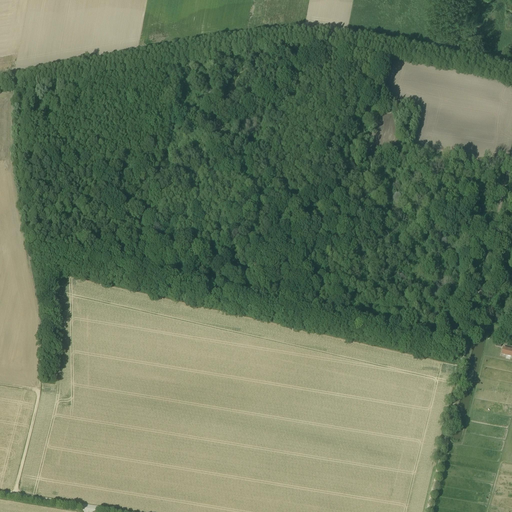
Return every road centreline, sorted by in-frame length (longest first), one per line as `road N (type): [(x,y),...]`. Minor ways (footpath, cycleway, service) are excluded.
road 1 (track): [(511,73),(288,35),(0,81)]
road 2 (track): [(511,160),(427,511)]
road 3 (track): [(39,391),(42,337),(14,153),(15,78)]
